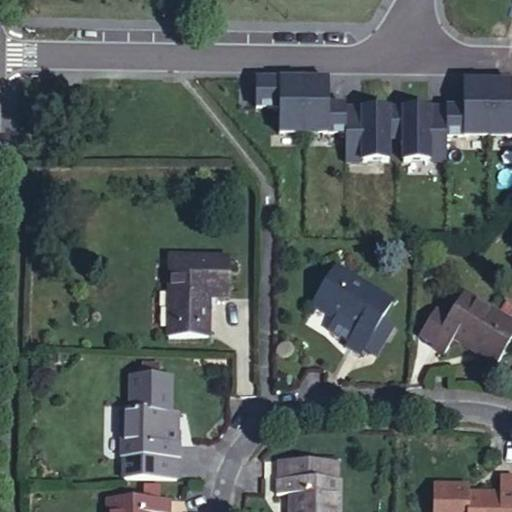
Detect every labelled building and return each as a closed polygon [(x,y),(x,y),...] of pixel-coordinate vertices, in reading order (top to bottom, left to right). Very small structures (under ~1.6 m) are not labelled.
[(327,108),(328,82),(254,81),(254,106),(277,107),(277,133),(344,134),(344,108),(327,108)] [(460,112),(445,112),(445,139),(487,139),(487,86),(461,85),(460,112)] [(511,111),(511,86),(487,86),(487,139),(511,139),(511,111)] [(94,89),(62,89),(63,110),(92,111),(94,89)] [(388,110),(344,111),(344,164),(389,164),(388,110)] [(445,139),(445,112),(401,111),(400,164),(444,165),(445,139)] [(221,294),(222,257),(161,256),(160,336),(200,337),(202,293),(221,294)] [(353,363),(389,312),(335,274),(314,303),(338,320),(334,324),(353,337),(341,354),(353,363)] [(511,328),(463,291),(425,341),(439,351),(450,338),(469,352),(473,348),(493,363),(511,337),(511,328)] [(127,367),(127,380),(142,381),(142,368),(127,367)] [(104,461),(165,462),(166,448),(145,446),(146,417),(153,416),(153,381),(142,381),(127,380),(115,380),(113,411),(106,412),(104,461)] [(339,511),(341,459),(281,458),(278,493),(300,493),(298,511),(339,511)] [(511,511),(511,496),(511,497),(510,493),(496,493),(493,511),(462,511),(464,504),(431,503),(430,511),(511,511)] [(104,511),(164,511),(165,501),(105,500),(104,511)]
